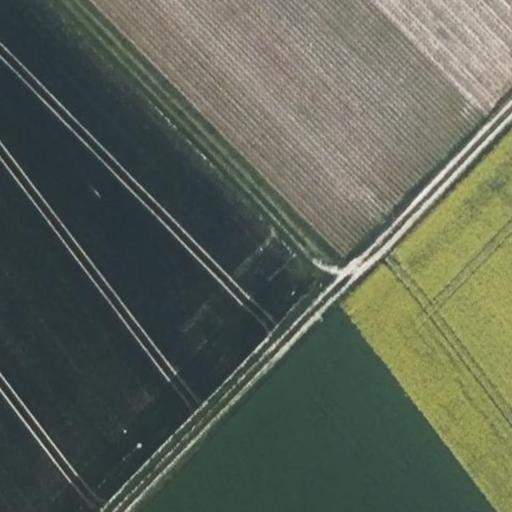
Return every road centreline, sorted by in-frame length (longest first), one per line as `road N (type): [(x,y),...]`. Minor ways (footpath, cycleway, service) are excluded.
road 1 (track): [(511,99),(115,511)]
road 2 (track): [(37,0),(314,301)]
